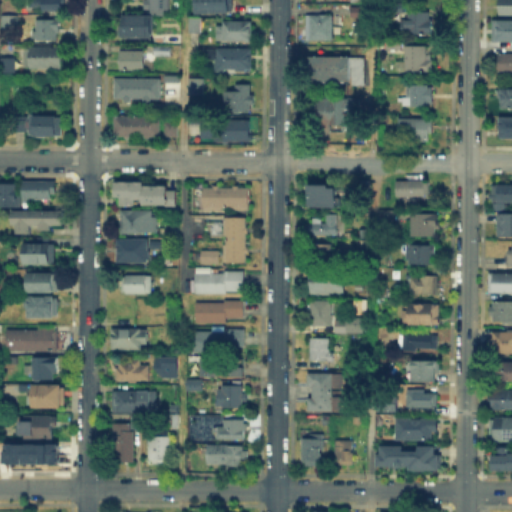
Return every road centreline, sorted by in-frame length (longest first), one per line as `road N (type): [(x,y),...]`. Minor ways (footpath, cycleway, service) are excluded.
road 1 (residential): [(463,511),(467,0)]
road 2 (residential): [(274,511),(277,0)]
road 3 (residential): [(86,511),(88,0)]
road 4 (residential): [(0,489),(511,491)]
road 5 (residential): [(0,160),(277,162)]
road 6 (residential): [(277,162),(467,162)]
